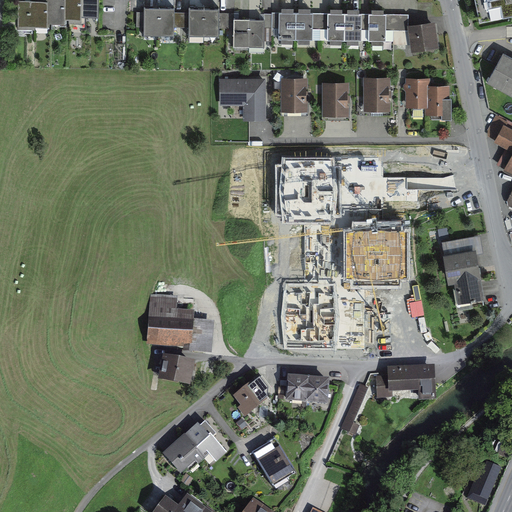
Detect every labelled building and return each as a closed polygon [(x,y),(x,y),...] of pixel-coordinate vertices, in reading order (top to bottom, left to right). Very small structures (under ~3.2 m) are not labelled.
[(47,4),(46,24),(64,25),(64,20),(65,0),(40,0),(40,4),(47,4)] [(65,0),(64,20),(81,21),(81,17),(81,0),(65,0)] [(81,0),(81,17),(97,18),(97,0),(81,0)] [(511,0),(473,0),(479,24),(511,17),(511,0)] [(46,30),(46,24),(47,4),(40,4),(19,3),(18,28),(46,30)] [(145,35),(159,36),(160,11),(145,11),(145,13),(139,13),(139,27),(145,27),(145,35)] [(173,27),(181,27),(182,15),(174,15),(174,11),(160,11),(159,36),(173,36),(173,27)] [(190,36),(203,36),(204,11),(190,11),(190,16),(182,15),(181,27),(190,27),(190,36)] [(219,11),(204,11),(203,36),(218,37),(218,29),(227,29),(227,15),(219,14),(219,11)] [(303,14),(279,13),(278,40),(303,40),(303,14)] [(328,14),(303,14),(303,40),(327,41),(328,14)] [(348,15),(328,14),(327,41),(347,41),(348,15)] [(368,15),(348,15),(347,41),(368,42),(368,15)] [(409,16),(368,15),(368,42),(386,42),(386,31),(409,31),(409,16)] [(248,47),(249,21),(234,21),(234,47),(248,47)] [(263,48),(263,21),(249,21),(248,47),(263,48)] [(434,24),(409,28),(413,53),(438,49),(434,24)] [(511,59),(503,55),(486,85),(511,98),(511,59)] [(390,78),(364,78),(364,112),(391,112),(390,78)] [(266,79),(219,79),(219,107),(243,107),(243,122),(266,122),(266,79)] [(308,79),(281,79),(281,112),(308,111),(308,79)] [(408,107),(428,108),(428,88),(428,81),(408,81),(408,107)] [(350,83),(323,83),(324,118),(350,118),(350,83)] [(447,88),(428,88),(428,108),(428,114),(442,114),(441,119),(450,120),(450,101),(447,100),(447,88)] [(485,136),(496,141),(504,126),(507,121),(496,115),(485,136)] [(511,130),(504,126),(496,141),(494,144),(511,153),(511,156),(503,173),(511,177),(511,130)] [(475,252),(443,258),(449,286),(454,286),(458,306),(485,301),(475,252)] [(151,294),(148,343),(184,346),(184,349),(210,351),(212,319),(194,318),(195,309),(177,308),(178,295),(151,294)] [(162,352),(157,376),(190,383),(195,359),(162,352)] [(388,375),(376,375),(377,397),(392,396),(392,390),(419,388),(419,398),(436,397),(434,365),(388,368),(388,375)] [(308,378),(291,376),(289,397),(307,398),(308,378)] [(326,379),(308,378),(307,398),(324,400),(326,379)] [(252,380),(233,394),(239,402),(232,408),(240,418),(243,415),(244,416),(266,400),(267,399),(262,391),(252,380)] [(272,401),(276,383),(264,381),(262,391),(267,399),(266,400),(272,401)] [(360,384),(342,428),(355,434),(359,425),(353,422),(368,387),(360,384)] [(254,417),(248,421),(254,429),(260,424),(254,417)] [(186,434),(203,454),(207,450),(216,460),(224,452),(210,436),(214,433),(205,422),(199,427),(197,424),(186,434)] [(203,454),(186,434),(165,452),(182,472),(203,454)] [(252,453),(273,487),(297,473),(276,438),(252,453)] [(501,469),(486,462),(466,498),(485,506),(501,469)] [(186,473),(180,481),(188,486),(193,478),(186,473)] [(165,495),(153,511),(213,511),(187,494),(180,505),(165,495)] [(269,511),(254,502),(246,511),(269,511)]
